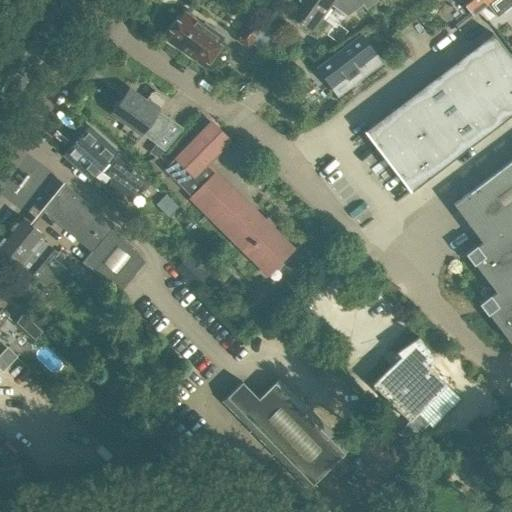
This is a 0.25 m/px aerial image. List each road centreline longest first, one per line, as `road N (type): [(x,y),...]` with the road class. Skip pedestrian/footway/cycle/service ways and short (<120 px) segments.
road 1 (unknown): [(25,139),(131,223),(207,339),(293,378),(333,418)]
road 2 (unclassified): [(0,175),(123,0)]
road 3 (primary): [(0,110),(76,0)]
